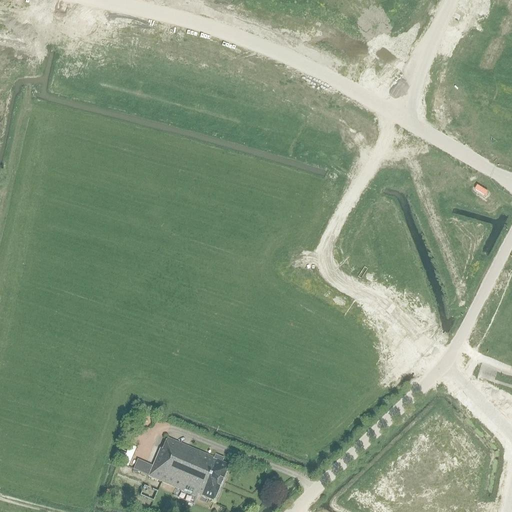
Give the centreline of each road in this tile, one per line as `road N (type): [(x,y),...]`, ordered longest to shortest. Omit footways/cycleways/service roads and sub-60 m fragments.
road 1 (tertiary): [(511,180),(284,55),(201,24),(96,0)]
road 2 (track): [(345,207),(326,243),(327,269),(444,365)]
road 3 (unclassified): [(292,511),(444,365)]
road 4 (unclassified): [(444,365),(511,234)]
road 5 (track): [(449,0),(392,112)]
